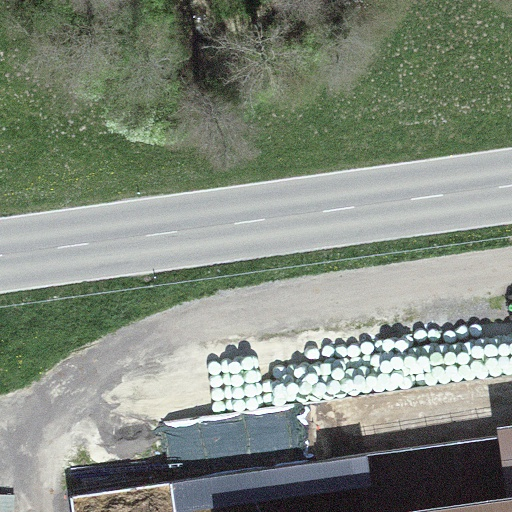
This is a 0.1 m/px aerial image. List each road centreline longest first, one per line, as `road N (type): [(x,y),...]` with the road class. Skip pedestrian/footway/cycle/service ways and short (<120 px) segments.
road 1 (track): [(511,263),(182,311),(53,399),(0,412)]
road 2 (primary): [(511,185),(0,255)]
